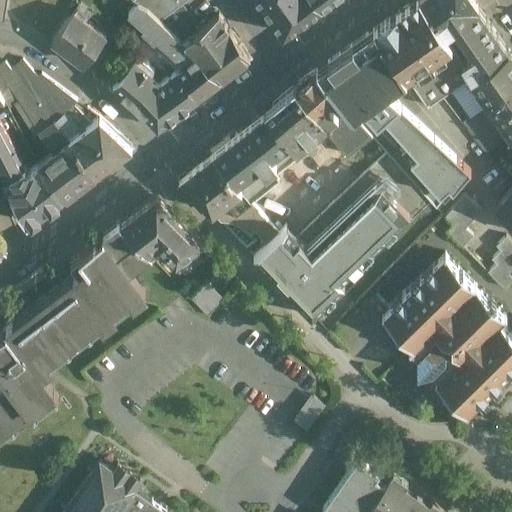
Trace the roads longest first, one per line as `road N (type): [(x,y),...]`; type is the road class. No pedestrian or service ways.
road 1 (residential): [(150,164),(364,389),(413,429),(467,435),(511,469)]
road 2 (residential): [(158,157),(59,53),(0,28)]
road 3 (residential): [(150,164),(0,279)]
road 4 (residential): [(290,57),(158,157)]
